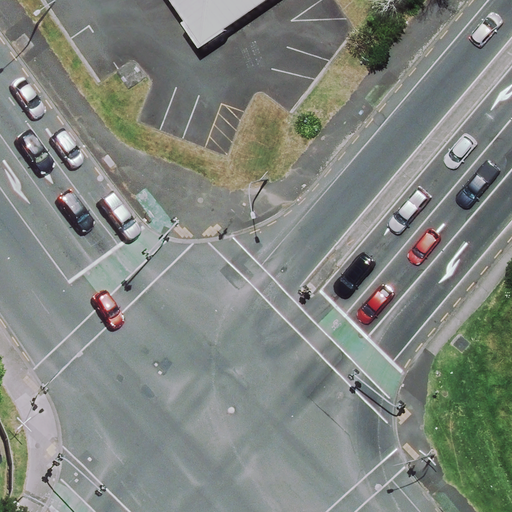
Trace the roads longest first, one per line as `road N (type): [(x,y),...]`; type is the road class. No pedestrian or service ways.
road 1 (secondary): [(208,425),(314,281),(511,52)]
road 2 (secondary): [(208,425),(99,320),(0,189)]
road 3 (secondary): [(309,511),(208,425)]
